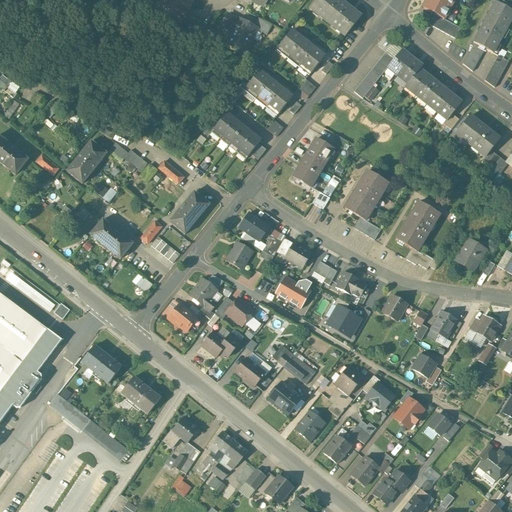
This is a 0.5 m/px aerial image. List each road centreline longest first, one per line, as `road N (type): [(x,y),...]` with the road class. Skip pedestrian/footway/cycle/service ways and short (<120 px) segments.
road 1 (residential): [(248,189),(384,274),(511,301)]
road 2 (secondary): [(129,331),(353,511)]
road 3 (residential): [(390,10),(248,189)]
road 4 (secondary): [(0,226),(129,331)]
road 5 (residential): [(390,10),(511,107)]
